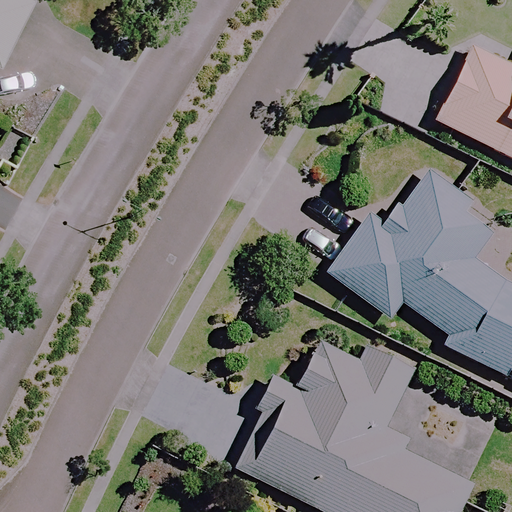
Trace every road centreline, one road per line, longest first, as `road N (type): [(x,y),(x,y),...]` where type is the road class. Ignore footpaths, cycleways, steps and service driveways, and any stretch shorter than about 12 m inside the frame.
road 1 (tertiary): [(331,0),(213,177),(35,511)]
road 2 (tertiary): [(0,372),(116,143),(208,0)]
